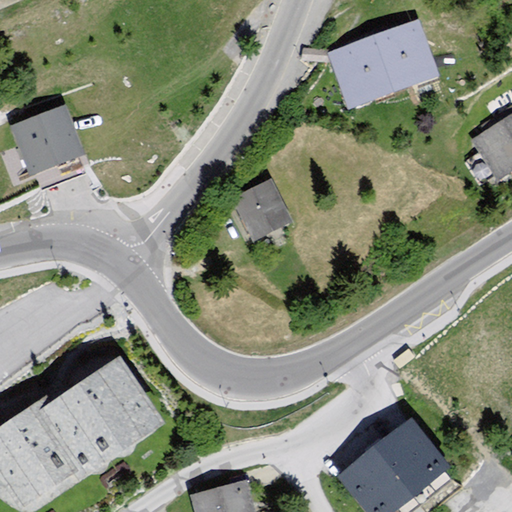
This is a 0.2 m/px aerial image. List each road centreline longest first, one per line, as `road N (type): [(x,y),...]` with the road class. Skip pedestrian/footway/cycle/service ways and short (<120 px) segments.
road 1 (residential): [(131,280),(272,70),(300,0)]
road 2 (residential): [(351,342),(368,400),(293,454),(211,472),(153,511)]
road 3 (tertiary): [(131,280),(177,341),(226,377),(271,380),(351,342)]
road 4 (tertiary): [(351,342),(511,241)]
road 5 (tertiary): [(0,254),(64,242),(108,255),(131,280)]
